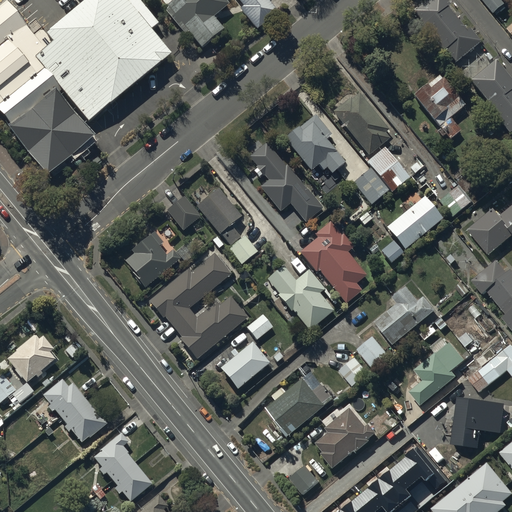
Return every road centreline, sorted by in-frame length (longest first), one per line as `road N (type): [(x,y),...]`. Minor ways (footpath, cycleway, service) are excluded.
road 1 (unclassified): [(351,0),(46,251)]
road 2 (tertiary): [(46,251),(259,511)]
